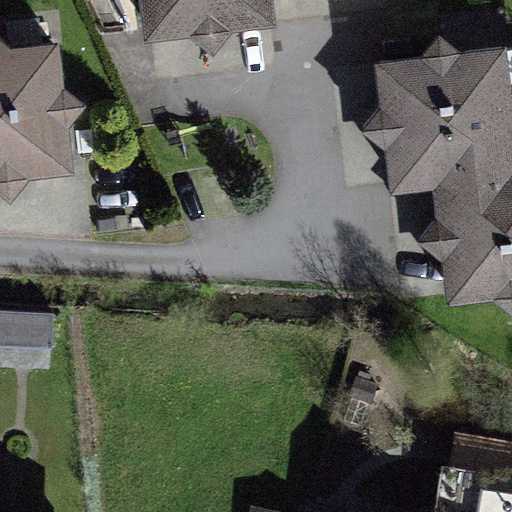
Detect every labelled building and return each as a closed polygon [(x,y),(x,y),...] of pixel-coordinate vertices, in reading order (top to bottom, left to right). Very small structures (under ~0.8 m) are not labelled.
[(139,0),(145,45),(189,40),(213,59),(230,36),(278,31),(273,0),(323,0),(325,1),(326,0),(139,0)] [(511,67),(511,52),(465,56),(442,38),(425,60),(379,64),(383,108),(364,132),(386,149),(390,197),(434,192),(437,222),(419,245),(441,262),(446,308),(494,303),(511,317),(511,67)] [(0,198),(11,206),(31,183),(75,179),(69,130),(87,110),(64,92),(59,47),(12,52),(0,42),(0,198)] [(54,315),(0,312),(0,349),(52,352),(54,315)] [(0,375),(51,375),(50,353),(0,353),(0,375)] [(511,511),(511,442),(456,432),(451,470),(442,468),(435,511),(511,511)]
